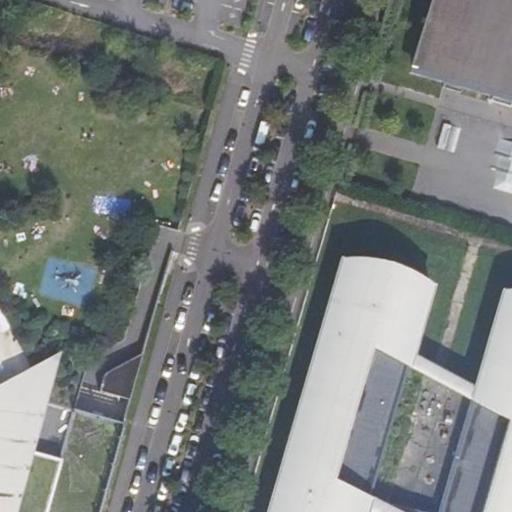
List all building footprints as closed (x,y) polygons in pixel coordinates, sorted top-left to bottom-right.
[(511,0),(429,0),(409,70),(447,78),(444,88),(461,92),(463,84),(490,92),(488,101),(511,107),(511,102),(511,0)] [(413,362),(417,348),(436,281),(432,277),(422,271),(413,266),(399,261),(387,258),(374,256),(348,255),(271,511),(368,511),(375,491),(413,362)] [(511,511),(511,286),(509,286),(480,383),(476,396),(442,511),(511,511)] [(0,511),(51,511),(68,453),(35,443),(45,407),(66,348),(0,385),(0,511)] [(480,383),(417,348),(413,362),(476,396),(480,383)] [(375,491),(368,511),(442,511),(375,491)]
